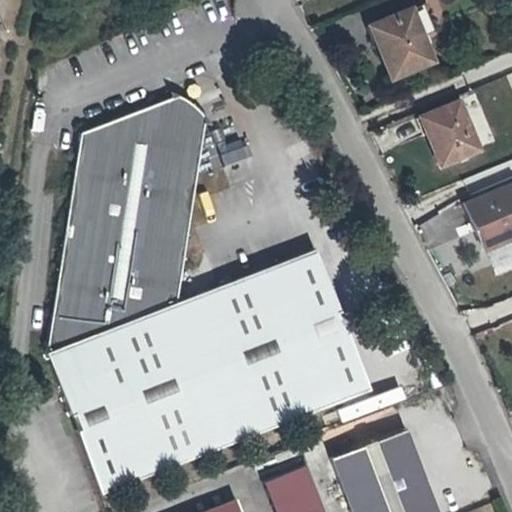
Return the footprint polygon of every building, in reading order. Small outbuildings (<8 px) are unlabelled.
[(371,39),(382,66),(389,63),(393,74),(427,60),(406,8),(368,23),(375,39),(371,39)] [(389,63),(382,66),(386,77),(393,74),(389,63)] [(166,98),(75,134),(42,354),(176,301),(199,124),(205,125),(201,117),(195,111),(189,105),(181,99),(173,95),(164,91),(166,98)] [(415,114),(423,134),(425,133),(436,162),(475,146),(455,98),(415,114)] [(247,163),(246,142),(220,144),(221,164),(247,163)] [(511,236),(511,182),(461,203),(480,249),(511,236)] [(368,391),(314,249),(42,354),(99,496),(368,391)] [(331,459),(342,490),(417,462),(405,431),(331,459)] [(402,511),(430,498),(417,462),(342,490),(350,511),(402,511)] [(435,511),(430,498),(402,511),(435,511)] [(238,511),(235,502),(207,511),(238,511)]
